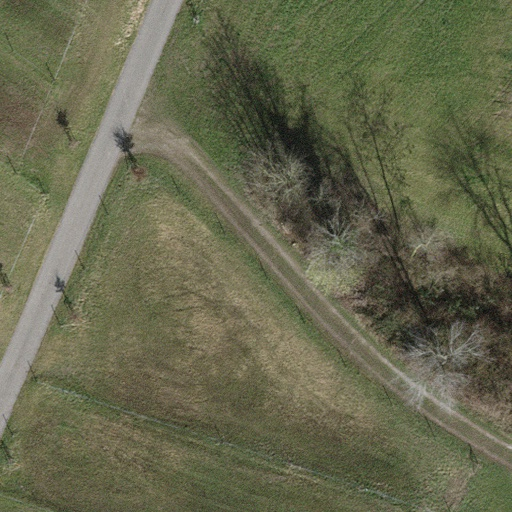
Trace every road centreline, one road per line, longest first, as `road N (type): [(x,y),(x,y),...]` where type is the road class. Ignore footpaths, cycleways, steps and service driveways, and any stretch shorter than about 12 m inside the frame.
road 1 (track): [(511,454),(381,371),(193,172),(120,116)]
road 2 (unclassified): [(0,395),(167,0)]
